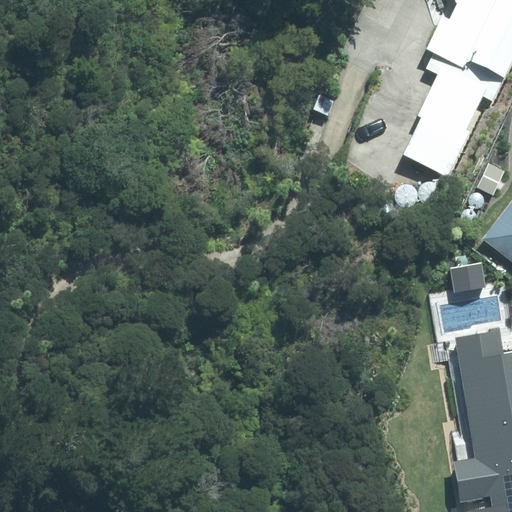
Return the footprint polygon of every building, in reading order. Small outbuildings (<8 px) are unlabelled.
[(412,126),(416,127),(400,163),(444,183),(482,101),(491,105),(511,59),(511,0),(445,0),(451,13),(442,31),(435,27),(420,60),(428,63),(421,77),(432,81),(412,126)] [(330,108),(324,106),(325,104),(320,102),(318,105),(314,104),(309,118),(324,124),(330,108)] [(310,124),(301,151),(314,155),(323,128),(310,124)] [(511,204),(480,246),(511,270),(511,204)] [(485,511),(511,511),(511,353),(495,356),(491,331),(445,339),(466,459),(444,463),(451,503),(483,498),(485,511)]
